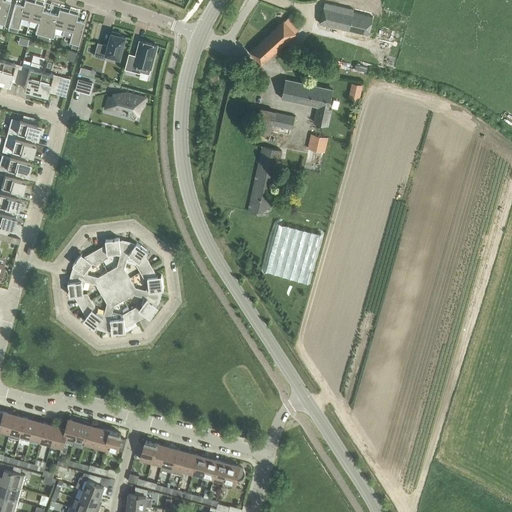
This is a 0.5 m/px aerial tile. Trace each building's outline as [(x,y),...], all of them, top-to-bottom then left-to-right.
[(0,0),(0,27),(3,28),(4,25),(10,2),(3,0),(0,0)] [(17,32),(18,29),(20,23),(28,26),(29,20),(34,2),(26,0),(24,0),(23,5),(15,3),(9,26),(8,30),(17,32)] [(44,5),(34,2),(29,20),(38,23),(35,33),(38,34),(37,37),(43,39),(50,13),(42,11),(44,5)] [(354,9),(325,3),(320,24),(349,30),(349,29),(369,34),(373,17),(353,12),(354,9)] [(64,30),(69,12),(60,9),(58,15),(50,13),(43,39),(50,41),(51,38),(53,38),(56,28),(64,30)] [(79,14),(69,12),(64,30),(72,32),(70,43),(73,43),(72,47),(78,49),(79,45),(85,22),(77,20),(79,14)] [(284,21),(267,36),(277,50),(296,33),(284,21)] [(108,45),(98,42),(94,56),(105,59),(106,54),(120,58),(126,37),(120,35),(120,33),(112,31),(108,45)] [(267,36),(250,52),(262,64),(277,50),(267,36)] [(129,53),(125,69),(141,73),(141,72),(150,74),(157,45),(140,41),(136,55),(129,53)] [(17,83),(24,85),(24,88),(23,88),(24,88),(27,89),(35,91),(41,70),(43,64),(24,59),(22,65),(17,83)] [(0,81),(9,84),(10,81),(17,83),(22,65),(3,60),(0,71),(0,81)] [(65,96),(70,78),(41,70),(35,91),(47,95),(48,91),(65,96)] [(93,82),(78,78),(75,90),(89,94),(93,82)] [(333,89),(286,79),(281,98),(318,106),(314,123),(328,125),(331,108),(329,108),(333,89)] [(128,93),(124,93),(123,96),(122,95),(122,96),(117,94),(117,97),(116,97),(116,99),(114,98),(110,97),(107,108),(120,112),(120,111),(121,106),(129,108),(127,112),(129,112),(140,115),(141,111),(142,106),(145,107),(147,98),(128,93)] [(295,116),(275,112),(273,124),(292,129),(295,116)] [(37,138),(38,137),(41,126),(31,123),(33,118),(34,118),(34,117),(24,115),(22,121),(11,117),(6,136),(36,144),(32,143),(34,137),(37,138)] [(310,134),(304,162),(321,166),(327,137),(310,134)] [(36,144),(6,136),(5,136),(1,151),(10,153),(9,156),(27,161),(29,155),(32,156),(36,144)] [(282,151),(262,146),(248,211),(268,215),(282,151)] [(22,179),(24,173),(27,174),(31,162),(27,161),(9,156),(1,154),(0,158),(0,173),(4,175),(26,180),(22,179)] [(22,192),(23,191),(26,180),(4,175),(0,190),(0,192),(21,199),(21,198),(17,197),(19,191),(22,192)] [(21,199),(0,192),(0,212),(16,217),(16,216),(12,215),(14,209),(17,210),(18,209),(21,199)] [(16,217),(0,212),(0,232),(7,235),(7,234),(9,227),(12,228),(13,228),(16,217)] [(7,235),(0,232),(0,239),(10,242),(11,236),(7,235)] [(108,271),(116,285),(128,241),(127,242),(120,240),(120,239),(119,240),(119,239),(120,238),(119,238),(106,239),(106,240),(107,243),(106,243),(106,244),(95,250),(102,261),(108,257),(108,253),(117,252),(121,253),(117,266),(108,271)] [(137,265),(140,271),(151,265),(145,254),(146,254),(145,254),(147,251),(148,252),(148,251),(137,243),(136,243),(137,243),(136,244),(128,242),(128,241),(116,285),(130,277),(124,268),(128,255),(132,256),(139,262),(137,265)] [(95,265),(102,261),(95,250),(85,256),(84,256),(82,254),(81,253),(73,264),(73,265),(74,264),(75,265),(74,265),(72,273),(71,273),(116,285),(108,271),(98,277),(86,273),(87,269),(92,263),(95,265)] [(151,265),(140,271),(144,278),(148,278),(149,287),(148,290),(135,287),(130,277),(116,285),(161,298),(161,297),(159,297),(161,289),(162,289),(163,289),(162,275),(161,275),(161,276),(158,276),(151,265)] [(80,306),(91,299),(87,293),(84,293),(83,284),(84,280),(96,284),(102,293),(116,285),(71,273),(72,274),(70,281),(70,282),(69,282),(68,282),(70,296),(71,296),(71,295),(74,295),(80,306)] [(104,330),(108,312),(116,285),(102,293),(107,303),(104,316),(100,315),(93,309),(95,306),(91,299),(80,306),(86,316),(86,317),(84,319),(84,320),(95,328),(95,327),(96,327),(104,329),(103,330),(104,330)] [(111,318),(112,312),(114,305),(124,300),(116,285),(108,312),(104,330),(104,329),(112,331),(112,332),(112,333),(126,331),(126,330),(125,331),(125,327),(126,327),(125,327),(136,321),(130,310),(123,314),(124,318),(115,319),(111,318)] [(160,298),(161,298),(116,285),(124,300),(133,294),(146,298),(145,301),(139,309),(136,306),(130,310),(136,321),(147,315),(150,317),(149,317),(150,318),(159,306),(158,306),(157,306),(157,305),(159,298),(160,298)] [(15,414),(4,411),(3,411),(2,411),(1,411),(0,411),(0,425),(1,425),(0,428),(10,432),(15,414)] [(19,439),(25,417),(15,414),(10,432),(9,437),(19,439)] [(36,420),(25,417),(19,439),(19,441),(29,444),(31,437),(36,420)] [(64,436),(65,436),(75,439),(80,422),(69,419),(66,428),(67,428),(64,436)] [(36,420),(31,437),(41,440),(46,423),(36,420)] [(80,422),(75,439),(85,442),(90,425),(91,422),(88,421),(88,422),(83,420),(83,423),(80,422)] [(56,426),(46,423),(41,440),(51,443),(56,426)] [(90,425),(85,442),(95,445),(100,427),(90,425)] [(67,428),(66,428),(56,426),(51,443),(62,446),(65,436),(64,436),(67,428)] [(95,445),(106,448),(110,430),(100,427),(95,445)] [(117,449),(123,450),(126,439),(120,437),(121,433),(110,430),(106,448),(116,451),(117,449)] [(138,443),(135,454),(142,456),(141,457),(152,460),(157,443),(146,440),(145,444),(138,443)] [(162,463),(167,446),(157,443),(152,460),(162,463)] [(167,446),(162,463),(160,470),(171,473),(177,449),(178,446),(176,446),(171,444),(170,447),(167,446)] [(188,451),(177,449),(171,473),(181,476),(183,469),(188,451)] [(198,454),(188,451),(183,469),(193,472),(198,454)] [(208,457),(198,454),(193,472),(203,475),(208,457)] [(218,460),(208,457),(203,475),(214,477),(218,460)] [(58,460),(57,464),(67,467),(68,464),(68,463),(69,460),(69,459),(64,458),(63,461),(58,460)] [(229,463),(218,460),(214,477),(224,480),(229,463)] [(240,466),(229,463),(224,480),(234,483),(235,480),(236,480),(238,480),(239,480),(240,480),(241,479),(242,479),(243,478),(244,477),(244,476),(245,475),(245,474),(245,473),(245,472),(245,471),(245,470),(244,470),(244,469),(244,468),(243,468),(242,467),(241,466),(240,466)] [(96,472),(107,475),(108,469),(98,466),(96,472)] [(0,474),(0,481),(21,488),(25,474),(5,469),(2,477),(0,476),(0,475),(0,474)] [(99,483),(101,477),(101,476),(84,472),(82,477),(80,476),(76,486),(83,489),(100,496),(101,493),(105,494),(108,487),(99,483)] [(137,483),(147,486),(149,480),(138,477),(137,483)] [(28,489),(21,488),(0,481),(0,495),(18,500),(24,502),(28,489)] [(129,493),(128,504),(146,506),(151,507),(152,498),(146,498),(147,489),(136,486),(135,494),(129,493)] [(99,499),(100,496),(83,489),(80,499),(100,507),(102,500),(99,499)] [(0,509),(10,511),(14,511),(18,500),(0,495),(0,509)] [(42,499),(39,507),(45,508),(48,501),(42,499)] [(80,499),(76,509),(83,511),(97,511),(100,507),(80,499)] [(217,505),(216,508),(228,511),(230,506),(218,502),(217,505)]
